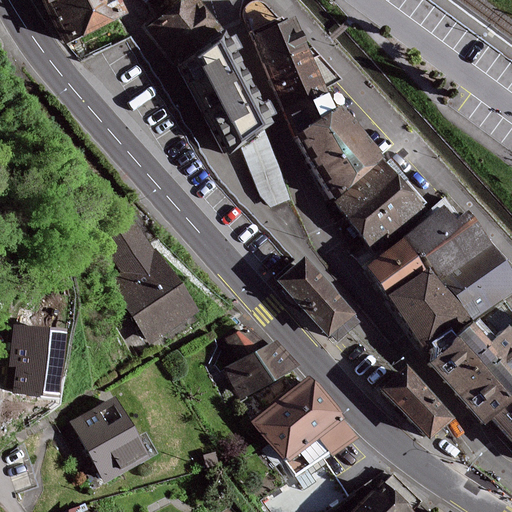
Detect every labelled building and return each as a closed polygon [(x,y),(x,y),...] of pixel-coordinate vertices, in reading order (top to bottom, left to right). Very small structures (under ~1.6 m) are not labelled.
[(49,0),(67,41),(124,12),(118,0),(49,0)] [(168,47),(180,64),(227,33),(196,0),(188,0),(164,20),(155,28),(168,47)] [(323,87),(340,78),(301,37),(293,19),(285,22),(279,17),(268,6),(263,2),(260,2),(257,1),(253,2),(250,4),(247,7),(245,11),(244,15),(245,18),(247,22),(250,28),(252,34),(278,93),(291,121),(296,134),(334,111),(329,101),(323,87)] [(180,64),(228,152),(243,142),(264,128),(272,123),(227,33),(180,64)] [(354,123),(342,108),(334,111),(296,134),(305,149),(332,196),(382,156),(354,123)] [(288,197),(264,128),(243,142),(261,195),(273,205),(288,197)] [(423,203),(385,163),(338,202),(350,219),(371,244),(393,228),(423,203)] [(444,206),(406,238),(427,269),(430,267),(444,286),(494,247),(469,213),(460,220),(444,206)] [(114,285),(150,340),(194,311),(135,221),(106,240),(129,275),(114,285)] [(391,294),(392,296),(427,269),(406,238),(373,266),(391,294)] [(511,290),(511,272),(494,247),(444,286),(471,317),(511,290)] [(330,335),(354,313),(305,259),(281,280),(330,335)] [(430,267),(427,269),(392,296),(405,316),(424,345),(471,317),(444,286),(430,267)] [(489,421),(495,415),(511,399),(511,326),(495,342),(476,323),(442,354),(434,362),(464,394),(489,421)] [(16,389),(58,394),(65,331),(17,325),(12,363),(19,364),(16,389)] [(293,367),(272,344),(266,348),(248,331),(229,339),(242,360),(225,369),(242,396),(293,367)] [(452,416),(407,368),(385,389),(430,437),(452,416)] [(324,457),(331,452),(333,454),(354,438),(339,418),(306,381),(256,421),(289,458),(296,475),(324,457)] [(511,399),(495,415),(511,433),(511,399)] [(105,479),(147,456),(116,400),(74,422),(105,479)] [(269,511),(323,511),(347,496),(324,457),(296,475),(261,501),(269,511)] [(421,501),(394,476),(385,485),(360,511),(414,511),(413,510),(421,501)]
